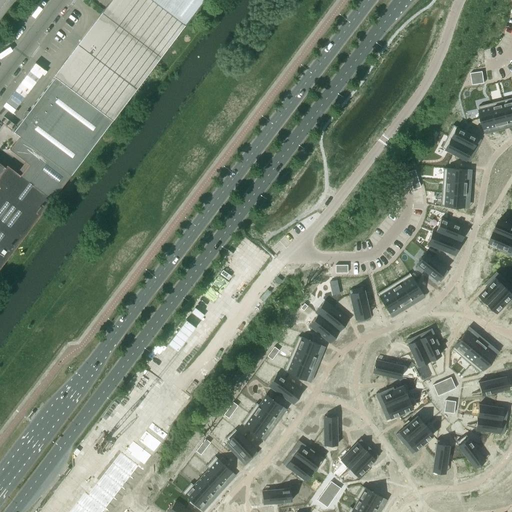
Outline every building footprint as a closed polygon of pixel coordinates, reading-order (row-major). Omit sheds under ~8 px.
[(112,120),(160,57),(184,25),(203,0),(111,0),(116,4),(107,16),(98,28),(93,24),(92,25),(82,38),(84,40),(77,49),(75,51),(73,50),(63,63),(62,63),(53,76),(54,76),(55,77),(112,120)] [(52,199),(112,120),(55,77),(13,132),(19,136),(9,149),(28,164),(20,175),(52,199)] [(511,97),(502,100),(508,123),(511,121),(511,97)] [(502,100),(491,103),(496,126),(508,123),(502,100)] [(491,103),(478,106),(484,129),(496,126),(491,103)] [(453,125),(447,136),(471,148),(477,137),(453,125)] [(447,136),(441,147),(465,160),(471,148),(447,136)] [(0,267),(52,199),(20,175),(6,165),(5,167),(0,163),(0,267)] [(443,168),(442,181),(465,182),(466,170),(443,168)] [(442,181),(441,193),(465,194),(465,182),(442,181)] [(441,193),(440,205),(464,207),(465,194),(441,193)] [(432,230),(456,240),(461,226),(441,218),(435,231),(432,230)] [(499,219),(494,231),(511,238),(511,220),(510,224),(499,219)] [(432,230),(426,244),(450,254),(456,240),(432,230)] [(511,238),(494,231),(489,242),(511,251),(511,248),(511,238)] [(418,264),(415,268),(421,273),(424,269),(436,279),(444,268),(425,253),(417,263),(418,264)] [(409,273),(398,280),(410,300),(421,293),(409,273)] [(488,286),(480,295),(489,303),(505,287),(496,278),(493,281),(490,278),(485,283),(488,286)] [(398,280),(388,286),(400,306),(410,300),(398,280)] [(388,286),(377,293),(389,313),(400,306),(388,286)] [(362,287),(349,290),(356,318),(368,315),(365,300),(370,299),(368,292),(363,293),(362,287)] [(511,293),(505,287),(489,303),(498,312),(506,304),(509,306),(511,303),(511,298),(511,297),(511,293)] [(324,301),(315,312),(335,328),(345,317),(324,301)] [(318,315),(309,326),(326,340),(335,328),(315,312),(315,313),(318,315)] [(466,331),(451,349),(461,357),(476,339),(466,331)] [(430,333),(419,339),(429,360),(440,354),(430,333)] [(298,337),(294,348),(315,357),(320,346),(298,337)] [(419,339),(407,344),(417,365),(429,360),(419,339)] [(476,339),(461,357),(470,364),(485,346),(476,339)] [(485,346),(470,364),(480,372),(495,354),(485,346)] [(294,348),(289,359),(311,368),(315,357),(294,348)] [(289,359),(284,371),(306,380),(311,368),(289,359)] [(380,360),(377,373),(400,378),(403,365),(380,360)] [(277,374),(268,386),(289,401),(298,389),(277,374)] [(501,377),(478,382),(481,395),(504,390),(501,377)] [(405,384),(380,395),(385,406),(410,396),(405,384)] [(256,403),(255,404),(274,417),(282,407),(266,395),(259,405),(256,403)] [(410,396),(385,406),(390,418),(412,408),(407,397),(410,396)] [(255,404),(248,413),(268,427),(274,417),(255,404)] [(479,404),(477,416),(500,420),(502,407),(479,404)] [(248,413),(241,424),(260,437),(268,427),(248,413)] [(416,416),(399,431),(407,441),(425,425),(416,416)] [(477,416),(475,429),(498,432),(500,420),(477,416)] [(336,421),(323,421),(324,445),(337,445),(336,421)] [(425,425),(407,441),(415,450),(433,435),(425,425)] [(235,429),(225,438),(229,442),(225,446),(230,451),(234,447),(245,459),(254,449),(235,429)] [(465,434),(455,442),(471,464),(482,456),(465,434)] [(436,439),(432,466),(445,468),(449,441),(436,439)] [(356,442),(340,459),(349,467),(346,470),(365,451),(356,442)] [(300,446),(293,456),(315,472),(322,461),(300,446)] [(365,451),(346,470),(356,479),(374,459),(365,451)] [(85,492),(69,511),(102,511),(138,466),(121,452),(88,495),(85,492)] [(215,456),(206,466),(223,481),(232,472),(224,465),(227,462),(222,457),(219,460),(215,456)] [(293,456),(286,466),(305,480),(312,470),(315,472),(293,456)] [(208,468),(201,477),(215,490),(223,481),(206,466),(208,468)] [(190,483),(207,499),(215,490),(201,477),(193,485),(190,483)] [(190,483),(182,493),(199,508),(207,499),(190,483)] [(362,486),(355,497),(375,509),(382,498),(362,486)] [(290,488),(266,490),(268,503),(291,501),(290,488)] [(349,507),(357,511),(373,511),(375,509),(355,497),(358,499),(353,509),(349,507)] [(189,511),(175,501),(166,511),(189,511)]
